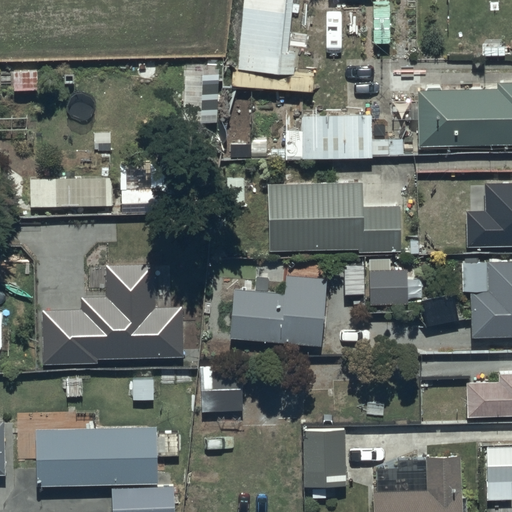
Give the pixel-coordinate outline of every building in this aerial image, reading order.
[(289,0),(244,0),(243,23),(288,25),(289,0)] [(499,80),(419,81),(419,96),(411,97),(411,109),(420,109),(421,139),(511,137),(511,73),(499,73),(499,80)] [(372,107),(304,108),(305,149),(373,147),(372,107)] [(180,153),(122,154),(123,207),(181,206),(180,153)] [(115,171),(32,172),(33,200),(115,199),(115,171)] [(366,173),(270,172),(270,240),(359,240),(359,244),(402,244),(402,197),(366,197),(366,173)] [(511,175),(489,175),(489,203),(469,203),(469,236),(511,235),(511,175)] [(511,251),(489,251),(488,283),(473,283),(473,326),(511,325),(511,251)] [(409,262),(371,262),(371,296),(409,296),(409,262)] [(82,310),(42,311),(43,365),(97,364),(97,359),(183,357),(182,307),(154,308),(153,264),(105,266),(106,297),(81,298),(82,310)] [(330,271),(292,269),(287,269),(286,286),(234,283),(232,331),(326,336),(330,271)] [(245,424),(244,358),(202,359),(203,425),(245,424)] [(499,371),(468,372),(469,404),(511,403),(511,364),(499,365),(499,371)] [(81,421),(40,421),(40,475),(159,474),(159,452),(178,452),(178,424),(159,424),(159,416),(99,416),(99,408),(81,408),(81,421)] [(345,429),(302,430),(303,487),(346,487),(345,429)] [(511,437),(488,437),(488,473),(511,472),(511,437)] [(375,511),(464,511),(464,444),(429,444),(429,452),(416,452),(416,461),(408,470),(381,470),(381,479),(375,480),(375,511)] [(175,511),(175,480),(115,481),(115,511),(175,511)]
